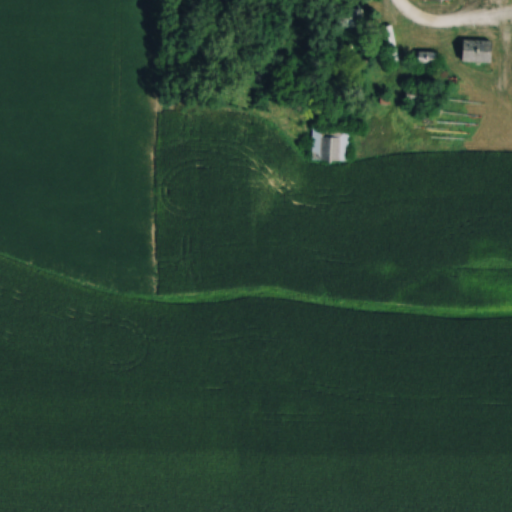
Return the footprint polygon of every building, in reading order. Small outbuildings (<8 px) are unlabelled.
[(340,10),(340,26),(359,26),(359,10),(340,10)] [(460,62),(490,62),(490,40),(460,40),(460,62)] [(435,52),(417,52),(417,63),(435,63),(435,52)] [(439,104),(440,89),(405,87),(404,102),(439,104)] [(348,161),(348,127),(312,127),(312,161),(348,161)]
